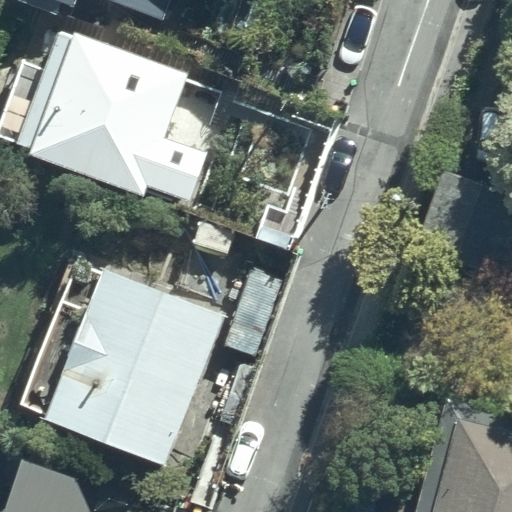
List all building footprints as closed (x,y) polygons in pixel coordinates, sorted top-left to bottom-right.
[(168,0),(14,0),(11,9),(55,26),(60,12),(70,16),(76,0),(89,0),(158,26),(168,0)] [(184,79),(69,45),(67,50),(53,44),(41,73),(25,67),(0,129),(0,147),(17,153),(16,156),(31,160),(28,168),(179,213),(195,159),(163,150),(184,79)] [(511,202),(511,198),(441,174),(411,259),(484,284),(511,202)] [(162,474),(221,321),(72,264),(14,417),(162,474)] [(511,511),(511,418),(443,401),(413,511),(511,511)] [(83,511),(71,485),(18,468),(2,511),(83,511)]
